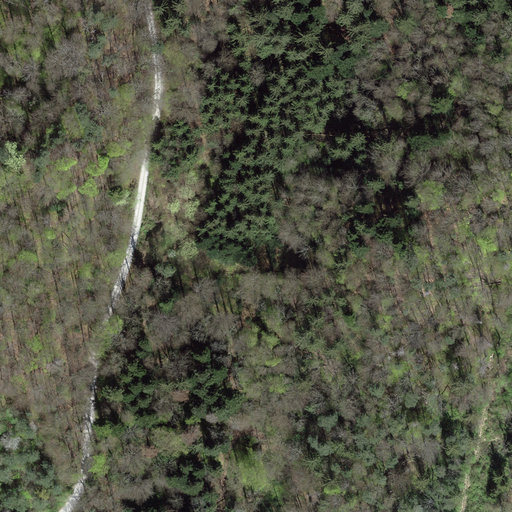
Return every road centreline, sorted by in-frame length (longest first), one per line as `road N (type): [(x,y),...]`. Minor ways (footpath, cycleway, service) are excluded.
road 1 (track): [(64,511),(82,474),(95,352),(133,236),(162,75),(145,0)]
road 2 (track): [(149,154),(108,225),(51,276),(22,376),(0,402)]
road 3 (track): [(237,432),(231,356),(276,170)]
road 4 (track): [(325,511),(247,429),(227,447),(218,511)]
road 5 (track): [(511,333),(462,511)]
